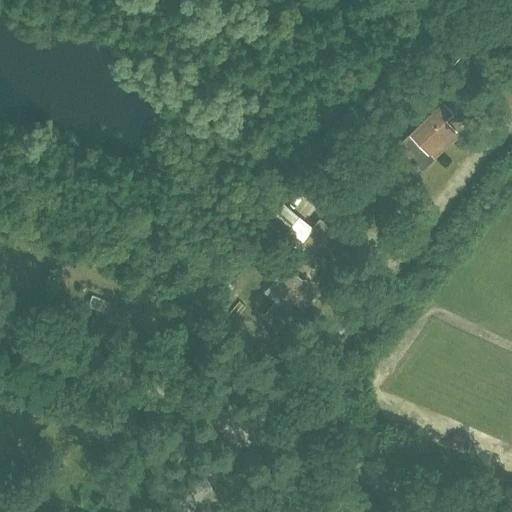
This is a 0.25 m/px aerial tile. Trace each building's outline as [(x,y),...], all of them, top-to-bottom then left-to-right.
[(446,34),(442,31),(431,44),(453,64),(465,50),(480,63),(488,53),(454,24),(446,34)] [(429,153),(455,129),(446,120),(454,114),(444,104),(399,146),(422,170),(434,159),(429,153)] [(298,239),(288,251),(295,258),(305,246),(312,252),(332,229),(320,219),(301,242),(298,239)] [(317,292),(287,267),(267,291),(297,316),(317,292)] [(125,309),(114,305),(109,318),(103,316),(103,314),(95,311),(89,328),(115,337),(125,309)] [(85,319),(76,316),(71,330),(80,333),(85,319)]
